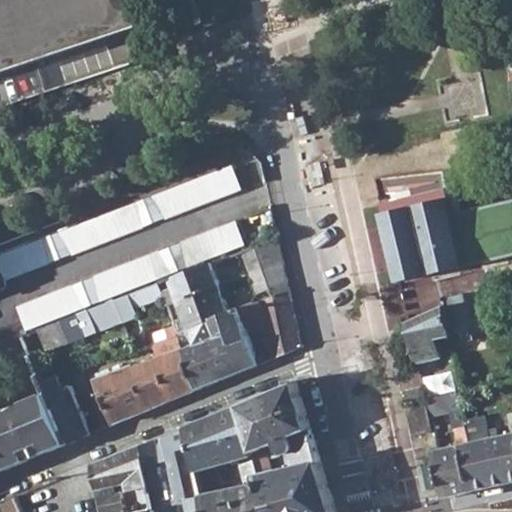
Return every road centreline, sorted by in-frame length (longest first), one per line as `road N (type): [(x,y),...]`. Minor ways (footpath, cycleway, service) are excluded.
road 1 (residential): [(126,107),(200,65),(235,63),(258,79),(278,133),(327,353)]
road 2 (residential): [(0,487),(327,353)]
road 3 (residential): [(0,190),(114,153),(132,131),(126,107)]
road 4 (residential): [(327,353),(363,511)]
road 5 (residential): [(126,107),(0,152)]
